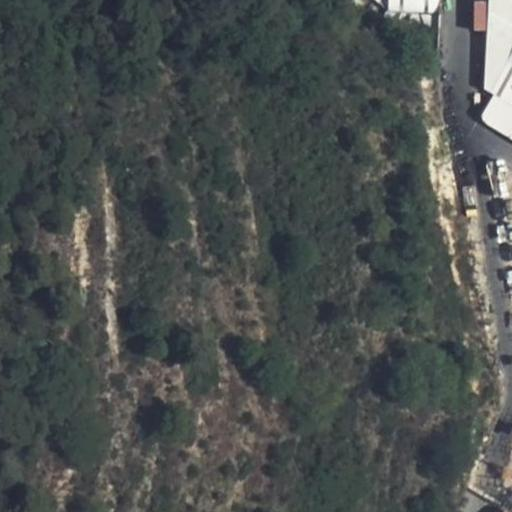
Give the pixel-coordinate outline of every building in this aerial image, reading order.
[(388,0),(374,0),(386,11),(388,11),(388,0)] [(388,0),(388,11),(420,13),(439,14),(439,0),(388,0)] [(388,11),(386,11),(382,19),(424,37),(420,13),(388,11)] [(415,96),(435,93),(430,67),(411,70),(415,96)] [(417,106),(423,134),(443,130),(436,102),(417,106)] [(444,140),(424,144),(430,170),(449,165),(444,140)]
